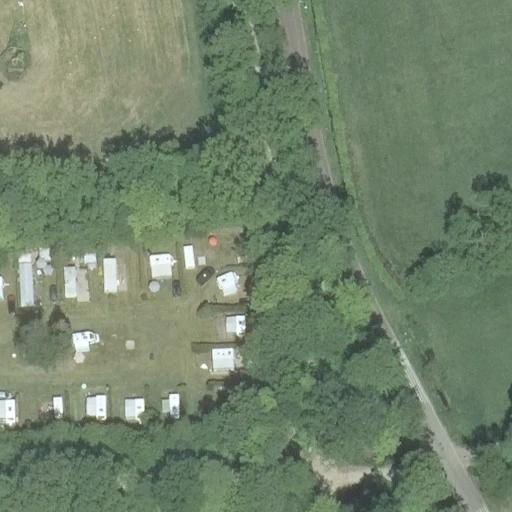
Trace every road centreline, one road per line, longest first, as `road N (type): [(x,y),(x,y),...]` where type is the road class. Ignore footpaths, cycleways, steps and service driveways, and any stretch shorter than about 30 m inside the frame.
road 1 (tertiary): [(474,511),(336,234),(287,0)]
road 2 (track): [(244,0),(327,480)]
road 3 (track): [(0,485),(327,480)]
road 4 (track): [(386,476),(511,446)]
